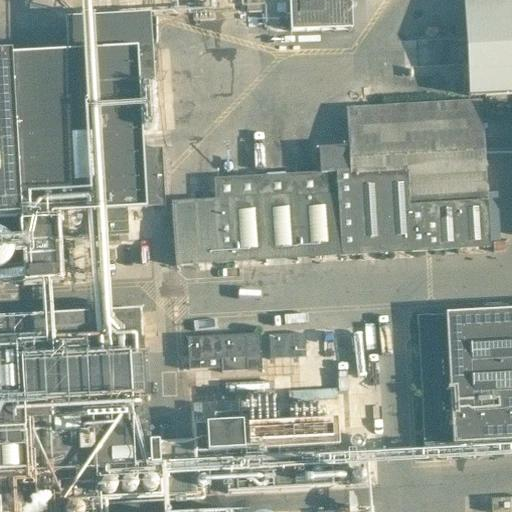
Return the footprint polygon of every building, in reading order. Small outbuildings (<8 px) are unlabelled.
[(350,0),(313,0),(289,1),(290,32),(352,30),(350,0)] [(511,0),(463,0),(469,97),(511,94),(511,0)] [(0,55),(0,218),(19,217),(23,287),(63,284),(60,240),(86,238),(118,237),(128,236),(127,211),(146,210),(146,207),(165,206),(161,149),(143,150),(139,85),(154,84),(152,47),(67,52),(0,55)] [(177,267),(489,248),(480,103),(347,110),(349,147),(319,149),(320,174),(214,180),(215,202),(173,205),(177,267)] [(0,511),(39,511),(39,504),(97,501),(95,471),(148,468),(148,473),(159,472),(158,445),(147,445),(140,312),(0,320),(0,511)] [(424,447),(511,442),(511,313),(418,318),(424,447)] [(297,358),(318,357),(317,335),(296,336),(297,358)] [(491,511),(511,511),(511,499),(491,500),(491,511)]
